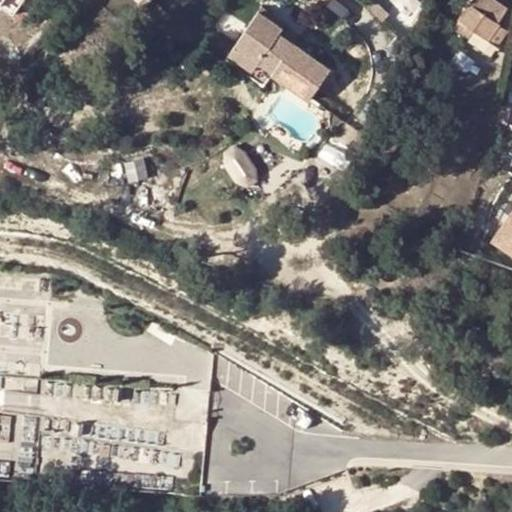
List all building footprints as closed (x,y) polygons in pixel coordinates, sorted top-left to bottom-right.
[(0,0),(0,11),(14,18),(23,0),(0,0)] [(486,0),(474,0),(473,3),(499,21),(504,13),(486,0)] [(469,25),(488,39),(497,45),(509,29),(499,21),(473,3),(472,3),(470,1),(463,14),(456,28),(464,34),(469,25)] [(270,14),(267,18),(294,34),(296,29),(270,14)] [(246,55),(270,68),(286,77),(284,80),(324,102),(343,69),(306,48),(291,39),(294,34),(267,18),(246,55)] [(482,48),(488,39),(469,25),(464,34),(482,48)] [(291,39),(306,48),(309,43),(294,34),(291,39)] [(270,68),(246,55),(241,63),(265,77),(270,68)] [(51,60),(50,71),(59,73),(60,61),(51,60)] [(243,186),(261,175),(241,143),(222,155),(243,186)] [(511,211),(496,232),(511,244),(511,211)]
